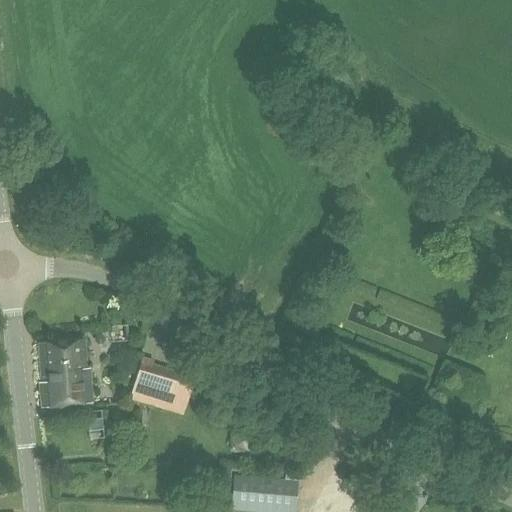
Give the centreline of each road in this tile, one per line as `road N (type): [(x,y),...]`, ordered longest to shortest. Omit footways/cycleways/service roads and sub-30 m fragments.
road 1 (unclassified): [(122,283),(511,495)]
road 2 (tertiary): [(32,511),(5,265)]
